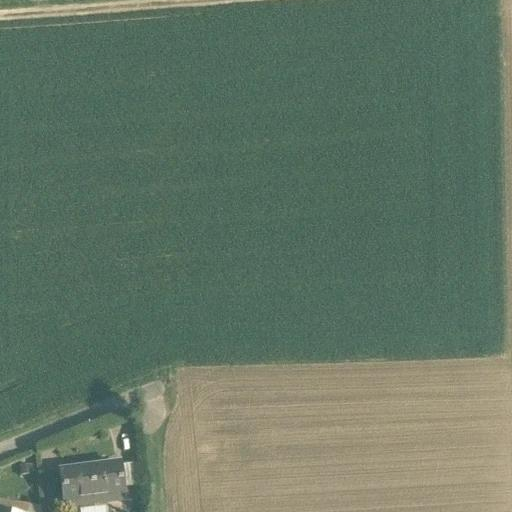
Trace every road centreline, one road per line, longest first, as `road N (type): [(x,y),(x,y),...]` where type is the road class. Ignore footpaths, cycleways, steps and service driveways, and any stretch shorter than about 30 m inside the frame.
road 1 (track): [(271,0),(0,22)]
road 2 (residential): [(175,389),(0,458)]
road 3 (track): [(159,511),(157,444),(175,389)]
